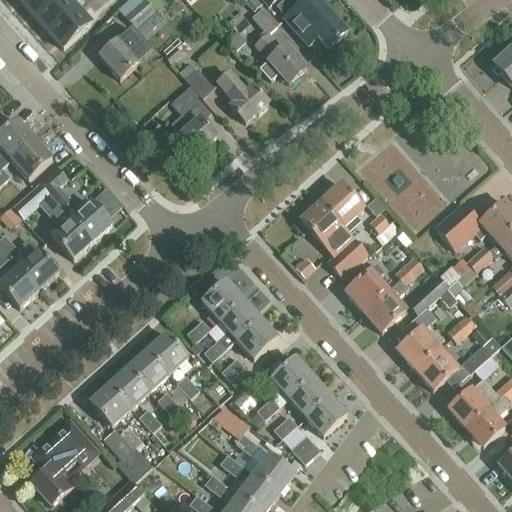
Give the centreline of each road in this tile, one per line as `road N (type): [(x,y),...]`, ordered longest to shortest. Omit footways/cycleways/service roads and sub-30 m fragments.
road 1 (residential): [(176,239),(0,45)]
road 2 (residential): [(214,213),(418,54)]
road 3 (residential): [(383,398),(214,213)]
road 4 (residential): [(0,400),(176,239)]
road 5 (residential): [(299,511),(383,398)]
road 6 (residential): [(511,157),(418,54)]
road 7 (residential): [(468,494),(383,398)]
